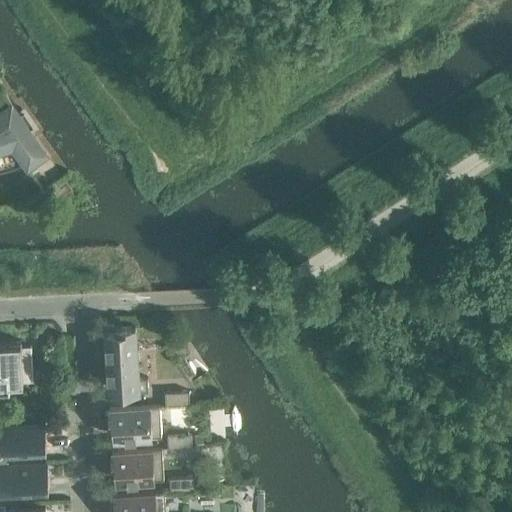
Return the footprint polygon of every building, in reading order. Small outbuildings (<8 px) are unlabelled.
[(11,103),(0,111),(0,169),(0,170),(4,169),(7,168),(10,167),(14,166),(17,164),(20,163),(23,161),(26,159),(28,161),(44,150),(29,128),(34,124),(24,110),(19,114),(11,103)] [(138,377),(136,326),(117,327),(117,333),(115,333),(115,329),(103,330),(103,334),(105,334),(108,386),(106,386),(107,390),(121,390),(121,392),(149,390),(148,377),(138,377)] [(9,381),(33,380),(31,346),(21,346),(21,340),(0,341),(0,390),(10,390),(9,381)] [(190,403),(189,390),(165,392),(166,404),(190,403)] [(162,435),(160,405),(110,408),(110,411),(105,412),(106,423),(111,422),(111,426),(113,426),(114,440),(118,440),(117,438),(162,435)] [(0,462),(7,463),(7,451),(47,449),(45,423),(0,425),(0,442),(0,451),(0,450),(0,462)] [(192,446),(192,433),(168,435),(168,447),(192,446)] [(164,478),(162,448),(112,450),(113,469),(115,469),(116,483),(120,483),(120,481),(164,478)] [(0,491),(49,488),(48,462),(0,464),(0,491)] [(195,489),(194,476),(170,478),(171,490),(195,489)] [(165,511),(165,490),(114,493),(115,497),(110,497),(111,508),(115,508),(116,511),(118,511),(117,511),(165,511)]
